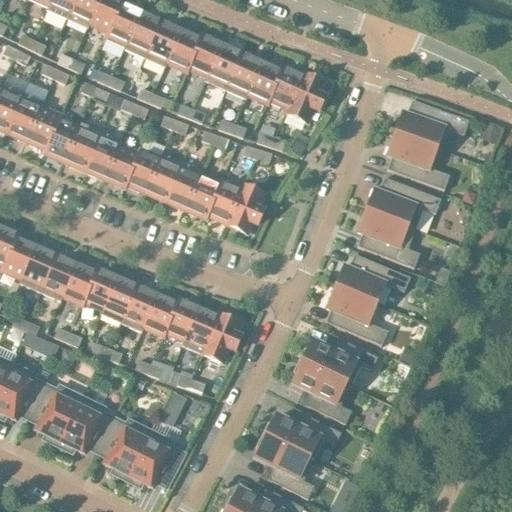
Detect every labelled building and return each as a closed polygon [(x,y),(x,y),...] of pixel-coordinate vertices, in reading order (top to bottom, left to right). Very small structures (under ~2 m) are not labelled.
[(46,13),(52,0),(28,0),(47,9),(45,13),(46,13)] [(66,22),(75,0),(52,0),(46,13),(66,22)] [(85,31),(99,0),(75,0),(66,22),(85,31)] [(106,39),(123,1),(120,0),(99,0),(85,31),(86,31),(88,27),(107,35),(105,39),(106,39)] [(123,53),(141,14),(122,5),(124,1),(123,1),(106,39),(125,48),(123,52),(123,53)] [(143,61),(161,22),(141,14),(123,53),(143,61)] [(163,70),(180,31),(161,22),(143,61),(163,70)] [(185,75),(202,37),(201,36),(200,40),(180,31),(163,70),(164,71),(166,66),(185,75)] [(204,84),(222,46),(202,37),(185,75),(187,71),(205,80),(203,84),(204,84)] [(29,52),(33,43),(21,38),(17,47),(29,52)] [(33,43),(29,52),(40,58),(45,49),(33,43)] [(224,93),(241,54),(222,46),(204,84),(224,93)] [(13,63),(18,54),(6,48),(1,57),(13,63)] [(18,54),(13,63),(25,69),(29,59),(18,54)] [(244,102),(261,63),(241,54),(224,93),(244,102)] [(68,71),(72,62),(60,56),(56,66),(68,71)] [(72,62),(68,71),(79,77),(84,67),(72,62)] [(265,107),(283,69),(282,68),(280,72),(261,63),(244,102),(244,103),(246,98),(265,107)] [(52,82),(56,73),(45,67),(40,76),(52,82)] [(285,116),(303,76),(302,76),(302,77),(283,69),(265,107),(266,107),(268,103),(286,112),(284,116),(285,116)] [(56,73),(52,82),(64,87),(68,78),(56,73)] [(108,89),(112,80),(100,75),(96,84),(108,89)] [(303,76),(285,116),(305,126),(312,111),(317,114),(324,99),(318,97),(324,86),(303,76)] [(112,80),(108,89),(119,94),(124,85),(112,80)] [(92,100),(96,91),(84,85),(80,95),(92,100)] [(0,133),(5,135),(22,96),(2,88),(0,92),(0,133)] [(96,91),(92,100),(103,105),(108,96),(96,91)] [(148,106),(152,96),(140,92),(136,101),(148,106)] [(25,144),(42,105),(22,96),(5,135),(25,144)] [(152,96),(148,106),(160,111),(164,101),(152,96)] [(131,117),(135,107),(123,102),(119,112),(131,117)] [(393,136),(443,154),(451,134),(463,138),(468,124),(411,103),(406,116),(401,114),(393,136)] [(43,156),(60,118),(41,109),(43,105),(42,105),(25,144),(44,152),(42,156),(43,156)] [(135,107),(131,117),(143,122),(147,112),(135,107)] [(188,122),(192,112),(180,108),(176,117),(188,122)] [(192,112),(188,122),(200,126),(204,117),(192,112)] [(63,165),(80,126),(79,125),(77,130),(59,122),(61,118),(60,118),(43,156),(63,165)] [(171,133),(175,123),(163,119),(160,128),(171,133)] [(175,123),(171,133),(184,137),(187,128),(175,123)] [(229,137),(233,127),(221,123),(217,132),(229,137)] [(83,174),(100,134),(80,126),(63,165),(83,174)] [(233,127),(229,137),(242,141),(245,131),(233,127)] [(484,128),(480,140),(495,145),(499,133),(484,128)] [(103,182),(120,143),(100,134),(83,174),(103,182)] [(212,148),(216,138),(204,134),(200,144),(212,148)] [(267,149),(270,140),(259,136),(255,146),(267,149)] [(443,155),(443,154),(393,136),(385,158),(390,160),(386,173),(443,193),(448,178),(429,171),(436,152),(443,155)] [(216,138),(212,148),(224,152),(228,143),(216,138)] [(284,144),(274,141),(270,140),(267,149),(281,154),(284,144)] [(304,149),(294,142),(288,152),(298,159),(304,149)] [(123,191),(139,152),(137,156),(119,148),(121,143),(120,143),(103,182),(123,191)] [(253,162),(257,152),(245,149),(242,158),(253,162)] [(144,196),(161,157),(160,156),(159,161),(139,152),(123,191),(125,187),(144,196)] [(257,152),(253,162),(267,167),(271,157),(257,152)] [(164,204),(181,165),(161,157),(144,196),(164,204)] [(184,213),(201,174),(181,165),(164,204),(184,213)] [(204,222),(221,183),(220,183),(218,186),(200,178),(202,174),(201,174),(184,213),(204,222)] [(364,213),(414,232),(422,213),(434,217),(439,202),(383,180),(378,193),(373,191),(364,213)] [(225,228),(242,187),(240,191),(221,183),(204,222),(206,218),(225,226),(224,227),(225,228)] [(242,187),(225,228),(245,237),(250,226),(255,228),(262,213),(257,211),(263,196),(242,187)] [(464,197),(462,202),(471,205),(474,197),(468,195),(464,197)] [(407,252),(414,232),(364,213),(355,235),(361,237),(356,250),(413,271),(418,257),(407,252)] [(1,274),(18,236),(0,227),(0,269),(2,270),(0,274),(1,274)] [(19,287),(36,248),(17,239),(18,236),(1,274),(20,282),(18,287),(19,287)] [(39,296),(56,256),(36,248),(19,287),(39,296)] [(59,304),(76,265),(56,256),(39,296),(59,304)] [(333,289),(376,307),(384,287),(403,295),(409,280),(353,257),(348,269),(343,267),(333,289)] [(80,308),(97,270),(96,270),(95,273),(76,265),(59,304),(59,305),(61,300),(80,308)] [(100,318),(117,279),(97,270),(80,308),(81,309),(83,305),(101,313),(99,318),(100,318)] [(443,289),(449,274),(439,270),(434,286),(443,289)] [(120,326),(137,287),(117,279),(100,318),(120,326)] [(140,335),(157,296),(137,287),(120,326),(140,335)] [(367,326),(376,307),(333,289),(324,311),(330,313),(324,325),(380,349),(386,334),(367,326)] [(162,339),(178,301),(178,300),(176,304),(157,296),(140,335),(141,335),(142,331),(162,339)] [(181,349),(198,309),(178,301),(162,339),(162,340),(164,336),(182,344),(180,348),(181,349)] [(201,357),(219,317),(218,316),(217,318),(198,309),(181,349),(201,357)] [(219,317),(201,357),(222,366),(228,352),(233,354),(239,339),(234,337),(239,326),(219,317)] [(22,334),(26,325),(14,319),(10,329),(22,334)] [(26,335),(34,339),(38,330),(26,325),(22,334),(26,335)] [(65,345),(69,336),(57,331),(53,340),(65,345)] [(26,335),(21,347),(33,353),(38,341),(34,339),(26,335)] [(69,336),(65,345),(77,350),(81,341),(69,336)] [(297,363),(349,389),(359,368),(370,374),(377,360),(337,341),(331,353),(312,344),(307,353),(303,351),(297,363)] [(105,361),(109,352),(97,347),(93,357),(105,361)] [(63,351),(58,363),(67,367),(71,366),(75,357),(63,351)] [(405,351),(399,364),(411,369),(416,356),(405,351)] [(109,352),(105,361),(117,366),(121,357),(109,352)] [(0,390),(11,367),(0,361),(0,390)] [(146,377),(149,367),(137,363),(134,373),(146,377)] [(340,409),(349,389),(297,363),(291,375),(295,378),(291,387),(310,396),(304,408),(344,427),(350,414),(340,409)] [(27,422),(44,388),(31,382),(33,377),(11,367),(0,390),(0,421),(2,422),(4,419),(12,422),(15,416),(27,422)] [(98,367),(94,377),(100,380),(104,378),(107,372),(98,367)] [(149,367),(146,377),(158,381),(162,372),(149,367)] [(188,392),(191,383),(179,378),(175,388),(188,392)] [(136,381),(132,388),(140,391),(143,385),(136,381)] [(191,383),(188,392),(200,397),(204,387),(191,383)] [(57,449),(80,400),(58,389),(56,394),(44,388),(27,422),(40,428),(37,434),(45,438),(43,442),(57,449)] [(173,397),(159,423),(171,429),(185,403),(173,397)] [(96,455),(113,421),(100,415),(103,411),(80,400),(57,449),(71,455),(73,452),(81,456),(84,449),(96,455)] [(260,437),(312,464),(323,444),(333,449),(340,436),(301,416),(295,428),(275,418),(271,427),(266,425),(260,437)] [(125,483),(149,434),(128,423),(125,428),(113,421),(96,455),(108,461),(105,468),(113,472),(111,476),(125,483)] [(149,434),(125,483),(139,490),(141,486),(149,490),(152,484),(165,490),(183,457),(169,450),(171,446),(149,434)] [(302,484),(312,464),(260,437),(254,450),(258,452),(254,461),(273,471),(267,483),(306,502),(313,489),(302,484)] [(222,511),(224,511),(301,511),(302,511),(263,490),(257,502),(238,492),(233,501),(229,499),(222,511)]
